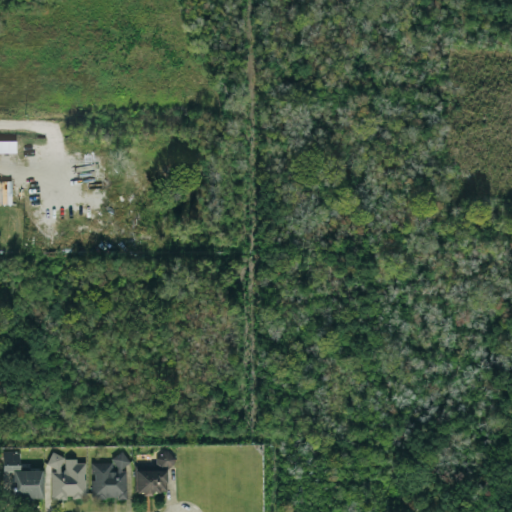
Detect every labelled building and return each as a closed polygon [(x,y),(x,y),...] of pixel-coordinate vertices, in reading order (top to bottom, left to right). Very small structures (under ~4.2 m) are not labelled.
[(2,470),(13,470),(12,497),(42,497),(42,469),(19,469),(19,451),(3,451),(2,470)] [(91,462),(91,498),(127,498),(126,453),(113,454),(113,462),(91,462)] [(172,466),(172,453),(156,453),(156,465),(172,466)] [(86,497),(85,461),(76,462),(75,455),(49,456),(49,468),(50,468),(51,499),(66,498),(66,497),(86,497)] [(135,469),(135,492),(166,491),(166,469),(135,469)]
